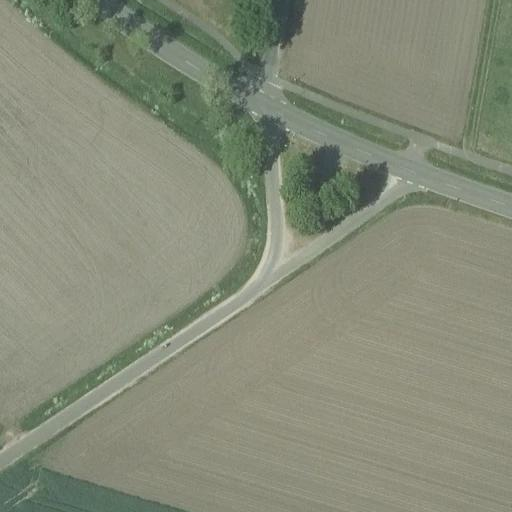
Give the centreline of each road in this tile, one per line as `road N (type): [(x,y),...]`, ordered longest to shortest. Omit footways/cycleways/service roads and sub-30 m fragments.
road 1 (unclassified): [(259,292),(0,466)]
road 2 (tertiary): [(265,111),(191,71),(92,0)]
road 3 (unclassified): [(259,292),(414,175)]
road 4 (unclassified): [(265,111),(277,238),(259,292)]
road 5 (tertiary): [(414,175),(265,111)]
